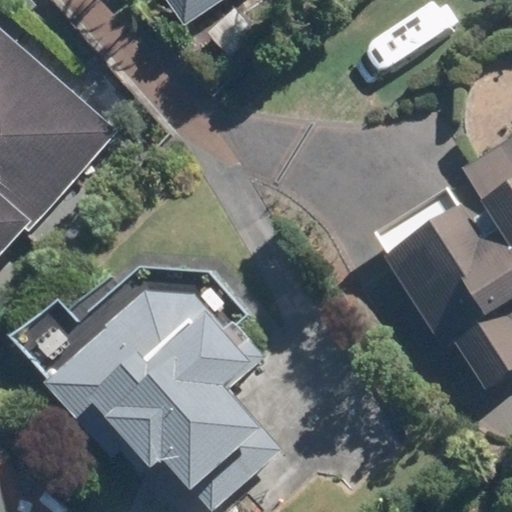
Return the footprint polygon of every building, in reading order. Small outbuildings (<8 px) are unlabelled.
[(188,0),(201,20),(231,0),(188,0)] [(0,279),(50,224),(48,221),(125,135),(10,32),(0,43),(0,279)] [(511,155),(388,239),(458,344),(468,337),(503,390),(511,384),(511,155)] [(172,288),(72,383),(138,452),(145,445),(167,470),(185,453),(191,459),(201,450),(231,483),(297,422),(261,383),(291,354),(248,307),(240,315),(218,291),(172,288)] [(0,511),(25,511),(14,450),(0,452),(0,511)]
